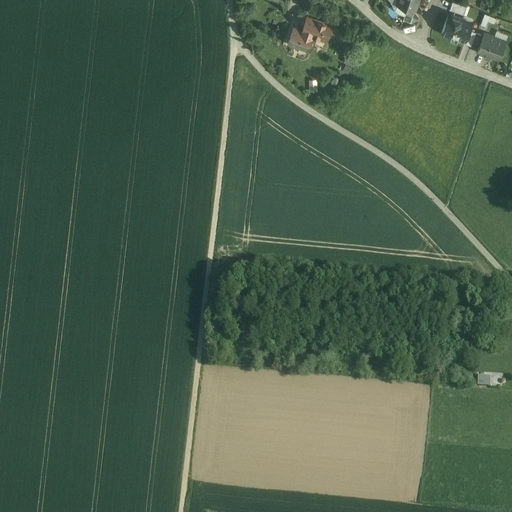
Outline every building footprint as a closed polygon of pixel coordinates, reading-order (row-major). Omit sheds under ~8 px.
[(301,0),(300,5),(312,9),(315,0),(301,0)] [(398,0),(397,4),(407,8),(415,10),(418,0),(398,0)] [(466,6),(452,1),(450,9),(464,14),(466,6)] [(415,10),(407,8),(403,19),(411,22),(415,10)] [(460,17),(453,14),(452,17),(448,15),(442,32),(451,35),(452,32),(458,35),(457,37),(465,40),(469,30),(471,24),(459,20),(460,17)] [(499,19),(485,14),(483,17),(489,19),(488,21),(497,24),(499,19)] [(332,24),(307,15),(302,30),(294,27),(288,42),(307,49),(313,34),(326,39),(332,24)] [(476,32),(469,30),(465,40),(464,43),(471,46),(476,32)] [(482,35),(476,32),(471,46),(477,48),(482,35)] [(495,36),(484,32),(477,52),(486,55),(485,58),(490,60),(491,57),(499,60),(506,40),(495,36)] [(343,70),(352,73),(355,64),(353,63),(351,66),(346,64),(343,70)] [(317,79),(309,79),(309,92),(317,91),(317,79)] [(490,378),(479,377),(478,385),(489,386),(490,378)]
